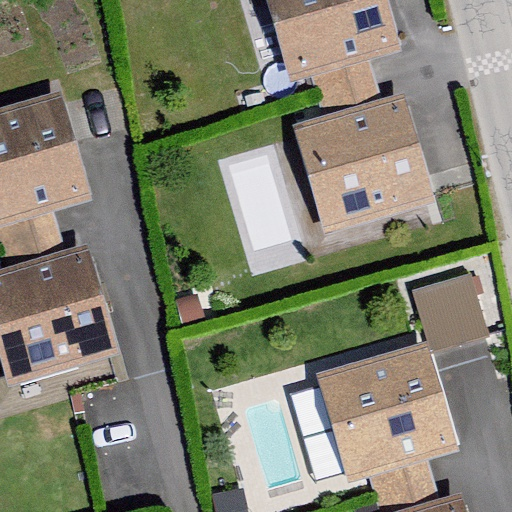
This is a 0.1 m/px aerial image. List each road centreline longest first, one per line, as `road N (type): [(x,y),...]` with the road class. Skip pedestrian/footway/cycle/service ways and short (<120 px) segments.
road 1 (residential): [(186,511),(105,152)]
road 2 (unclassified): [(511,180),(470,0)]
